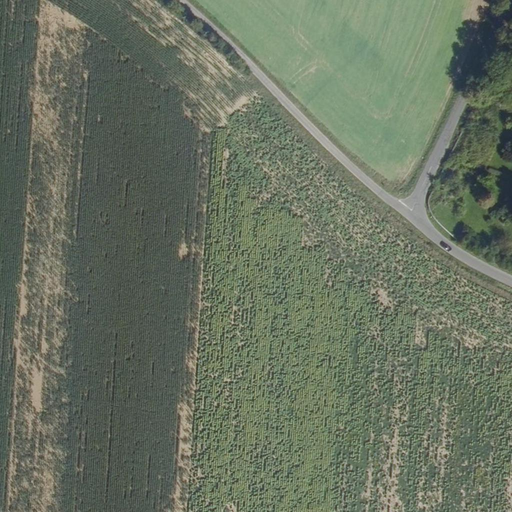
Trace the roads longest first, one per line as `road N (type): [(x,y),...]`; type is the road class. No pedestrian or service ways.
road 1 (tertiary): [(409,217),(178,0)]
road 2 (unclassified): [(409,217),(503,0)]
road 3 (tertiary): [(511,284),(409,217)]
